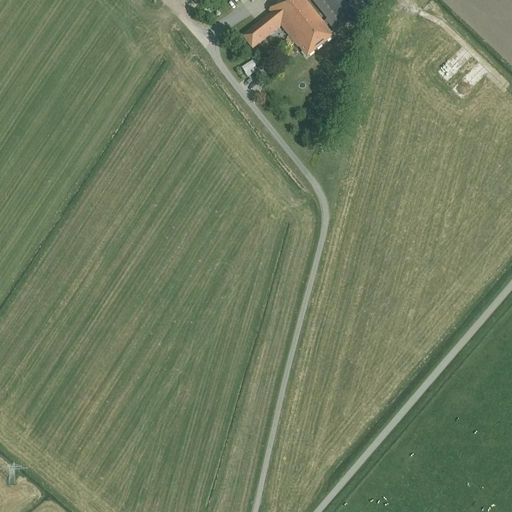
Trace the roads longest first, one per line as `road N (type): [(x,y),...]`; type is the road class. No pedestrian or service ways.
road 1 (unclassified): [(255,511),(325,212),(317,189),(183,20)]
road 2 (unclassified): [(511,284),(316,511)]
